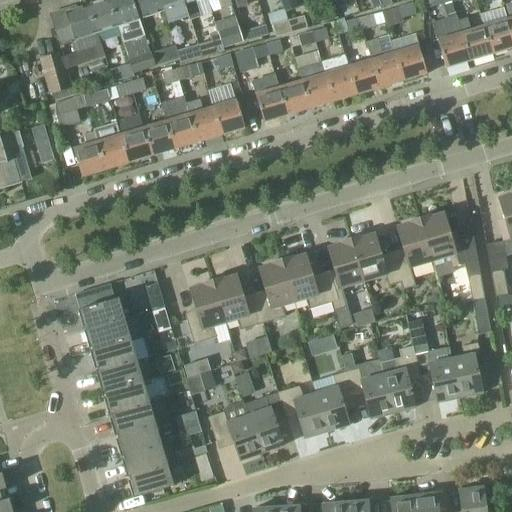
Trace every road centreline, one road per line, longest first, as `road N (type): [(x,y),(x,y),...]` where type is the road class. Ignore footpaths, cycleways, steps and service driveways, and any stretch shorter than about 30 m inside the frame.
road 1 (residential): [(442,95),(45,208),(34,217),(25,253)]
road 2 (residential): [(36,297),(463,162)]
road 3 (residential): [(277,478),(386,433),(511,413)]
road 4 (residential): [(277,478),(511,448)]
road 5 (residential): [(72,426),(36,297)]
